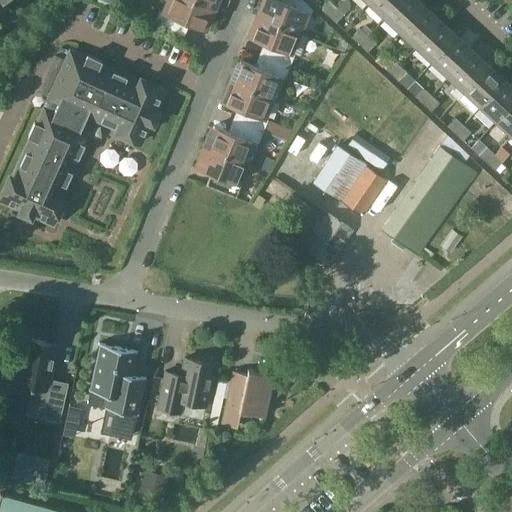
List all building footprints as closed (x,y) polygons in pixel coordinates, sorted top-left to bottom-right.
[(203,29),(211,8),(190,0),(169,0),(165,12),(159,10),(155,19),(175,34),(180,19),(203,29)] [(190,0),(211,8),(214,0),(190,0)] [(280,0),(264,0),(258,17),(296,32),(305,11),(311,13),(312,9),(303,0),(290,0),(289,4),(280,0)] [(326,0),(320,7),(327,14),(335,6),(329,0),(326,0)] [(400,0),(370,0),(369,2),(383,15),(385,17),(400,0)] [(425,6),(417,0),(400,0),(385,17),(401,31),(425,6)] [(144,12),(155,16),(158,8),(147,4),(144,12)] [(335,6),(327,14),(336,22),(344,14),(335,6)] [(401,31),(417,46),(440,21),(425,6),(401,31)] [(272,45),(267,58),(289,66),(294,54),(300,56),(308,36),(296,32),(258,17),(250,37),(272,45)] [(457,36),(440,21),(417,46),(434,62),(457,36)] [(352,37),(359,44),(367,36),(368,36),(372,31),(365,24),(360,29),(360,28),(352,37)] [(367,36),(359,44),(367,52),(375,43),(368,36),(367,36)] [(473,51),(457,36),(434,62),(449,76),(473,51)] [(488,65),(473,51),(449,76),(458,84),(450,92),(458,99),(465,91),(488,65)] [(31,217),(33,213),(53,223),(63,201),(59,199),(90,130),(81,126),(87,114),(120,128),(118,133),(139,142),(149,122),(153,124),(159,111),(155,109),(164,89),(142,79),(140,83),(99,65),(101,61),(87,54),(85,58),(71,52),(60,76),(50,97),(59,101),(53,113),(45,109),(38,124),(34,122),(28,136),(32,138),(14,179),(10,177),(0,198),(20,208),(18,211),(31,217)] [(241,60),(232,81),(270,97),(278,76),(284,79),(289,66),(267,58),(263,69),(241,60)] [(383,66),(392,74),(399,65),(391,58),(383,66)] [(399,65),(392,74),(399,81),(407,72),(399,65)] [(504,80),(488,65),(465,91),(481,106),(504,80)] [(47,71),(38,92),(50,97),(60,76),(47,71)] [(511,104),(511,87),(504,80),(481,106),(497,120),(511,104)] [(246,111),(241,123),(263,132),(268,119),(262,117),(270,97),(232,81),(224,102),(246,111)] [(415,96),(424,104),(432,95),(423,87),(415,96)] [(432,95),(424,104),(431,111),(439,102),(432,95)] [(511,104),(497,120),(511,134),(511,104)] [(447,125),(455,133),(463,125),(455,117),(447,125)] [(214,125),(205,147),(243,162),(252,142),(258,144),(263,132),(241,123),(236,134),(214,125)] [(281,125),(277,136),(286,140),(291,128),(281,125)] [(463,125),(455,133),(463,140),(471,132),(463,125)] [(366,159),(381,170),(390,157),(355,133),(346,146),(366,159)] [(471,147),(487,162),(494,154),(487,147),(487,146),(479,139),(471,147)] [(362,215),(383,183),(386,179),(336,146),(312,181),(362,215)] [(382,229),(383,230),(417,254),(476,171),(464,162),(468,155),(460,148),(455,156),(440,146),(382,229)] [(236,182),(243,162),(205,147),(197,167),(219,176),(214,188),(236,197),(241,184),(236,182)] [(503,161),(494,154),(487,162),(495,170),(503,161)] [(483,205),(474,199),(469,206),(478,212),(483,205)] [(352,230),(327,212),(303,247),(328,265),(352,230)] [(446,237),(440,245),(450,252),(462,236),(447,224),(441,232),(446,237)] [(47,391),(41,417),(59,421),(68,382),(51,379),(54,366),(51,366),(56,344),(55,344),(54,346),(45,344),(45,342),(26,337),(22,359),(7,356),(1,379),(17,382),(16,384),(47,391)] [(135,350),(99,342),(87,403),(120,410),(115,431),(131,434),(144,376),(130,373),(135,350)] [(213,376),(209,375),(211,363),(184,357),(180,374),(165,371),(157,407),(180,412),(183,400),(206,405),(213,376)] [(222,422),(237,425),(240,410),(264,415),(268,399),(271,400),(283,389),(271,386),(273,374),(248,368),(247,373),(233,370),(222,422)] [(80,408),(68,406),(65,420),(77,422),(80,408)] [(14,465),(11,479),(43,486),(46,472),(14,465)] [(192,469),(197,475),(202,471),(197,465),(192,469)] [(165,488),(142,482),(138,498),(161,503),(165,488)] [(0,511),(70,511),(0,492),(0,511)]
